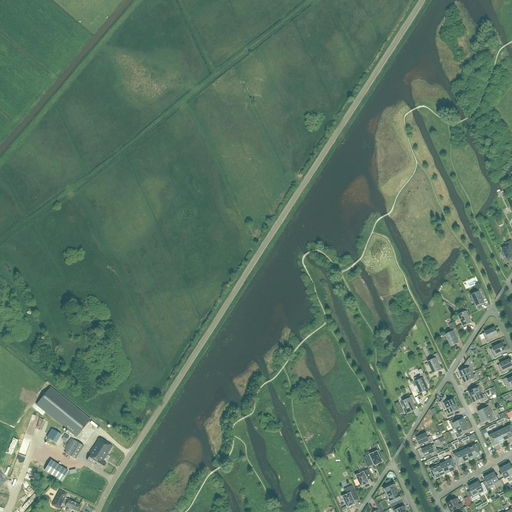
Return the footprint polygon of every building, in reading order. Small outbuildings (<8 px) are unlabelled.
[(502,250),(504,253),(503,253),(502,253),(503,257),(503,256),(505,256),(507,260),(511,257),(511,242),(511,240),(506,243),(508,247),(502,250)] [(471,295),(477,307),(477,306),(484,303),(481,297),(484,296),(485,297),(481,288),(476,291),(477,291),(478,292),(472,295),(471,295)] [(458,315),(464,326),(471,323),(468,317),(471,316),(472,317),(468,308),(464,310),(464,311),(465,310),(465,312),(459,315),(458,315)] [(451,330),(451,331),(452,330),(453,332),(446,335),(451,346),(458,343),(455,337),(459,336),(459,337),(460,336),(455,328),(451,330)] [(485,340),(487,343),(493,340),(492,337),(498,335),(498,334),(497,334),(494,328),(486,332),(485,332),(483,334),(485,340)] [(493,348),(490,349),(493,356),(492,356),(493,356),(494,359),(501,356),(499,353),(505,350),(502,344),(501,344),(502,344),(493,348),(492,348),(493,348)] [(434,373),(441,370),(438,364),(441,363),(442,364),(442,363),(437,353),(433,355),(433,356),(434,355),(435,359),(429,362),(428,362),(433,373),(434,373)] [(460,372),(462,377),(471,373),(474,372),(468,359),(469,361),(466,362),(463,366),(465,369),(459,372),(459,373),(460,372)] [(497,365),(500,372),(501,375),(508,372),(507,369),(511,366),(511,365),(509,360),(500,364),(497,365)] [(423,379),(416,382),(415,382),(421,393),(428,390),(425,384),(428,382),(429,383),(425,373),(423,374),(421,369),(418,370),(420,375),(420,376),(421,375),(423,379)] [(471,373),(462,377),(464,382),(464,383),(470,380),(471,383),(478,380),(475,375),(473,376),(471,373)] [(505,387),(507,386),(509,390),(511,389),(511,377),(507,380),(507,378),(502,380),(505,387)] [(469,392),(471,397),(481,393),(479,390),(482,389),(479,383),(473,386),(474,389),(469,392)] [(36,405),(76,437),(90,420),(50,388),(36,405)] [(481,393),(471,397),(474,402),(473,402),(474,403),(479,400),(481,403),(487,399),(485,394),(482,395),(481,393)] [(408,397),(409,397),(410,399),(403,402),(403,401),(403,402),(408,413),(415,409),(412,404),(416,402),(416,403),(413,395),(408,397)] [(444,410),(446,409),(456,405),(453,400),(454,400),(454,399),(448,402),(445,395),(440,402),(444,410)] [(478,412),(481,417),(490,413),(489,410),(491,409),(489,403),(482,406),(484,409),(478,412)] [(446,409),(448,412),(445,413),(447,418),(454,415),(453,413),(459,410),(458,409),(458,410),(456,405),(446,409)] [(490,413),(481,417),(483,422),(483,423),(489,420),(490,423),(497,420),(493,411),(490,413)] [(453,430),(456,429),(465,425),(463,420),(463,419),(457,422),(456,419),(449,422),(453,430)] [(456,429),(457,432),(454,433),(457,438),(463,435),(462,433),(468,430),(468,429),(467,429),(465,425),(456,429)] [(61,434),(51,428),(46,437),(56,443),(61,434)] [(505,429),(500,432),(504,440),(506,440),(507,440),(507,439),(509,438),(505,429)] [(500,432),(495,434),(499,443),(501,442),(501,443),(503,442),(503,441),(504,440),(500,432)] [(499,443),(495,434),(490,436),(494,445),(495,445),(497,445),(497,443),(499,443)] [(418,445),(419,445),(425,443),(426,446),(432,443),(430,438),(427,439),(426,435),(417,438),(416,438),(419,445),(418,445)] [(102,470),(106,463),(102,461),(111,446),(98,438),(89,453),(91,454),(87,461),(102,470)] [(75,459),(83,446),(72,439),(64,452),(75,459)] [(478,452),(481,451),(477,444),(475,445),(474,444),(469,447),(470,449),(470,448),(474,457),(476,456),(477,457),(479,456),(478,455),(479,455),(478,452)] [(438,454),(437,451),(434,445),(431,446),(422,450),(425,456),(424,457),(430,454),(432,457),(438,454)] [(470,448),(470,449),(465,451),(469,460),(470,459),(471,460),(472,459),(472,458),(474,457),(470,448)] [(367,459),(370,465),(374,463),(375,466),(382,462),(377,451),(374,453),(370,455),(371,458),(367,459)] [(465,451),(460,453),(464,462),(466,461),(466,462),(468,461),(468,460),(469,460),(465,451)] [(464,462),(460,453),(455,456),(459,464),(460,464),(460,465),(462,464),(462,463),(464,462)] [(445,461),(446,463),(450,471),(452,471),(453,471),(455,470),(454,469),(455,469),(451,459),(445,461)] [(61,482),(68,471),(51,460),(44,471),(61,482)] [(446,463),(441,465),(445,474),(446,474),(447,474),(449,473),(448,472),(450,471),(446,463)] [(436,467),(435,465),(430,468),(431,470),(435,479),(436,478),(436,479),(438,478),(438,477),(440,476),(436,467)] [(436,467),(440,476),(442,475),(442,476),(444,475),(445,474),(441,465),(436,467)] [(510,476),(505,467),(500,469),(499,469),(504,479),(510,476)] [(355,475),(357,479),(358,479),(360,483),(359,483),(360,486),(361,486),(369,483),(367,479),(371,477),(368,469),(363,472),(363,473),(360,474),(360,473),(355,475)] [(494,473),(489,476),(494,485),(499,482),(494,473)] [(494,485),(489,476),(484,478),(487,484),(484,486),(488,492),(491,490),(489,487),(494,485)] [(478,483),(474,485),(478,494),(482,492),(483,495),(488,492),(484,486),(481,487),(479,482),(478,482),(478,483)] [(382,488),(385,493),(396,488),(393,483),(382,488)] [(478,494),(474,485),(469,488),(469,487),(468,488),(471,494),(469,495),(472,501),(480,497),(478,494)] [(388,499),(389,498),(398,494),(396,488),(385,493),(388,499)] [(346,504),(347,507),(348,507),(349,508),(351,507),(351,506),(352,506),(355,505),(354,504),(355,504),(353,500),(358,498),(354,489),(349,491),(350,494),(347,495),(346,494),(341,496),(343,500),(344,500),(346,504)] [(68,501),(64,499),(67,494),(59,490),(51,505),(59,509),(62,504),(65,505),(65,506),(71,509),(71,508),(76,511),(79,505),(68,499),(68,501)] [(389,498),(391,503),(390,504),(391,507),(397,505),(396,502),(401,499),(398,494),(389,498)] [(446,504),(449,509),(454,507),(456,510),(463,507),(460,502),(458,498),(456,499),(454,500),(452,497),(447,500),(448,503),(446,504)] [(469,498),(464,500),(466,505),(463,506),(464,509),(472,506),(469,498)]
